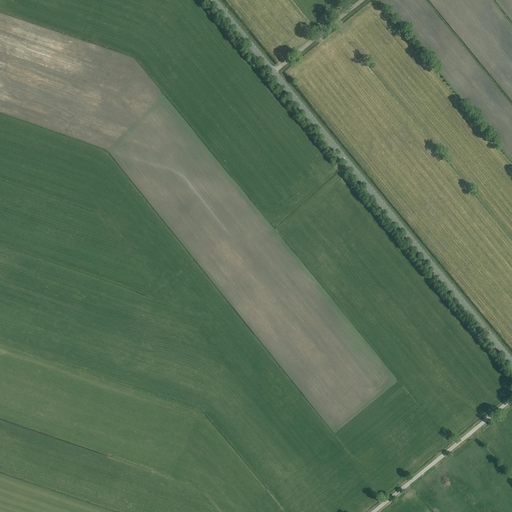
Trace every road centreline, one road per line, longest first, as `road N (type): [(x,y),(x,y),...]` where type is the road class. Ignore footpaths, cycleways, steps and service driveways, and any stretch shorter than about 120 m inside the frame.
road 1 (unclassified): [(511,361),(213,0)]
road 2 (unclassified): [(372,511),(511,398)]
